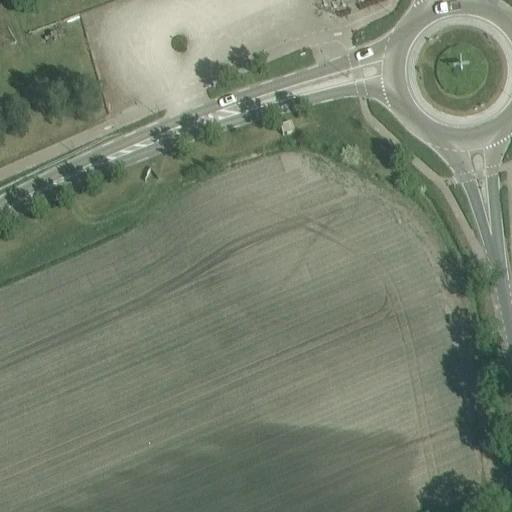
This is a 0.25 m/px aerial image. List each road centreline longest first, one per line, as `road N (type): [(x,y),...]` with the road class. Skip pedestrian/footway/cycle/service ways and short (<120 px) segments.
road 1 (secondary): [(403,44),(194,114),(0,202)]
road 2 (secondary): [(0,217),(78,179),(264,111),(359,90),(399,95)]
road 3 (tertiary): [(450,141),(504,293)]
road 4 (tertiary): [(504,293),(496,134)]
